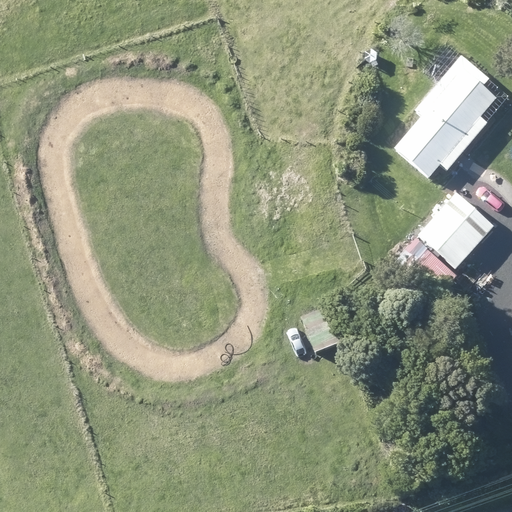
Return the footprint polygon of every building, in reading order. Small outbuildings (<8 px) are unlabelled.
[(455,160),(465,147),(485,123),(478,117),(494,98),(480,86),(485,79),(460,58),(438,83),(415,111),(421,116),(395,148),(428,176),(439,163),(446,169),(455,160)] [(455,268),(493,226),(455,193),(452,198),(418,235),(455,268)] [(413,277),(414,276),(427,261),(408,246),(395,261),(411,275),(413,277)] [(315,352),(324,348),(338,343),(325,309),(300,319),(313,353),(315,352)] [(383,470),(359,478),(366,499),(390,492),(383,470)]
